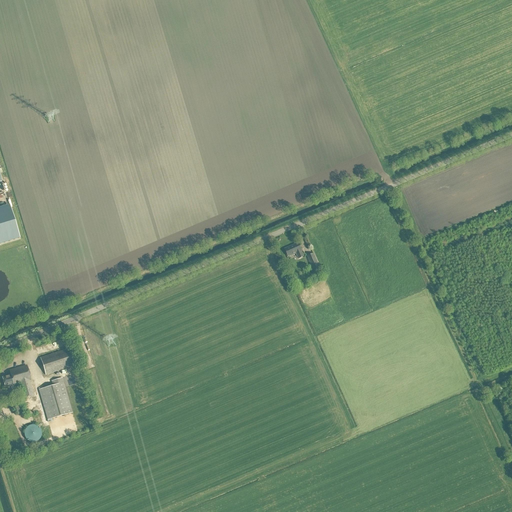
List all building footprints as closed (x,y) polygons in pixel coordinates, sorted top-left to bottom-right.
[(0,212),(0,244),(19,238),(10,210),(0,212)] [(296,253),(299,259),(303,257),(301,251),(298,243),(285,249),(288,257),(296,253)] [(307,256),(313,271),(320,268),(314,253),(307,256)] [(40,357),(46,375),(74,366),(69,348),(40,357)] [(2,377),(5,387),(20,383),(25,399),(35,396),(30,380),(31,380),(26,365),(9,370),(10,374),(2,377)] [(52,385),(39,389),(47,420),(73,412),(63,378),(51,381),(52,385)] [(40,440),(41,426),(27,426),(26,440),(40,440)]
